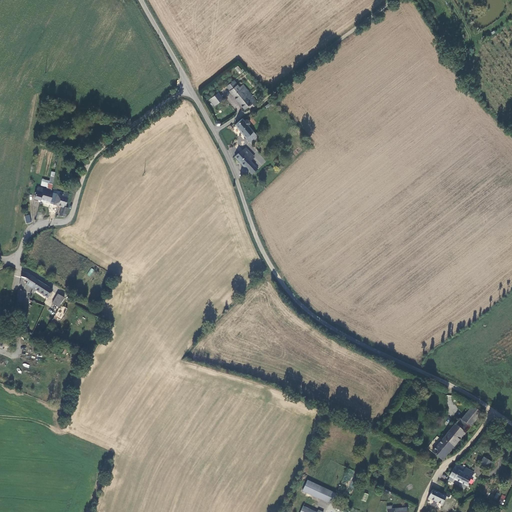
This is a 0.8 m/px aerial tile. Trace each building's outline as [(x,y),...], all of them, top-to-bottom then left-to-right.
[(240,74),(243,71),(237,65),(234,68),(240,74)] [(248,107),(250,108),(258,103),(250,95),(251,95),(243,85),(241,86),(234,80),(226,86),(245,109),(248,107)] [(222,99),(217,92),(210,99),(214,105),(222,99)] [(257,136),(243,118),(235,124),(249,142),(257,136)] [(241,150),(235,157),(244,167),(249,172),(255,166),(248,158),(252,154),(246,148),(242,151),(241,150)] [(36,198),(43,200),(46,190),(52,192),(53,188),(48,187),(47,188),(40,186),(36,198)] [(54,193),(52,192),(46,190),(43,200),(51,203),(54,194),(54,193)] [(62,212),(66,214),(69,208),(67,207),(70,198),(63,196),(60,206),(63,207),(62,212)] [(25,283),(32,288),(37,280),(28,274),(25,278),(27,279),(25,283)] [(46,297),(52,289),(37,280),(32,288),(31,295),(33,296),(34,288),(46,297)] [(51,303),(57,307),(63,297),(57,293),(51,303)] [(60,308),(57,307),(55,311),(48,321),(55,326),(66,308),(65,307),(65,306),(62,304),(60,308)] [(42,338),(50,343),(51,341),(48,338),(49,337),(45,335),(42,338)] [(472,407),(461,420),(470,428),(481,414),(472,407)] [(432,452),(443,460),(470,428),(461,420),(459,419),(432,452)] [(480,466),(486,470),(491,462),(484,457),(481,460),(483,462),(480,466)] [(474,472),(456,464),(454,468),(449,477),(466,486),(474,472)] [(330,505),(335,493),(308,481),(303,491),(330,505)] [(442,495),(432,490),(428,498),(442,505),(448,493),(444,491),(442,495)]
